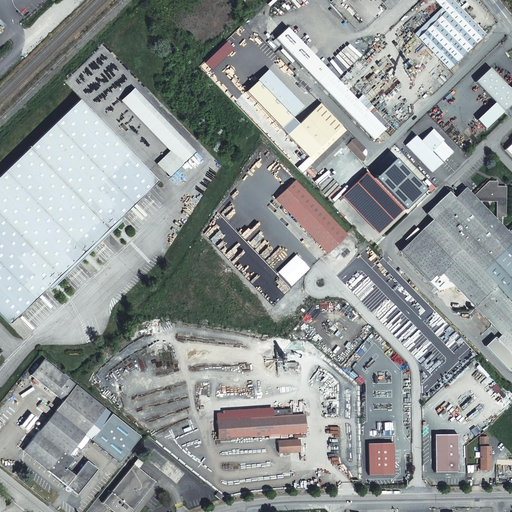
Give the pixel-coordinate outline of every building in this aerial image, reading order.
[(379,0),(387,8),(395,0),(379,0)] [(433,0),(440,8),(414,34),(448,69),(484,34),(450,0),(433,0)] [(276,39),(316,81),(327,71),(286,29),(276,39)] [(507,117),(511,111),(511,85),(508,89),(488,69),(474,82),(494,103),(502,112),(507,117)] [(245,92),(280,128),(302,107),(267,70),(245,92)] [(382,129),(329,73),(327,71),(316,81),(371,139),(382,129)] [(165,154),(177,166),(192,152),(132,88),(123,97),(171,148),(165,154)] [(0,315),(3,319),(8,323),(45,286),(47,285),(50,288),(60,278),(57,275),(75,258),(77,256),(79,259),(89,250),(86,247),(104,230),(107,232),(117,223),(115,219),(116,218),(155,181),(77,100),(0,175),(0,315)] [(345,130),(322,106),(319,103),(286,135),(313,162),(332,143),(345,130)] [(502,112),(494,103),(476,120),(484,129),(502,112)] [(432,129),(422,139),(444,160),(447,157),(452,152),(442,141),(443,140),(432,129)] [(364,149),(345,130),(332,143),(340,151),(344,146),(360,161),(362,159),(364,158),(364,157),(359,153),(364,149)] [(444,160),(422,139),(420,141),(414,136),(404,145),(431,172),(444,160)] [(511,138),(502,147),(511,157),(511,138)] [(340,151),(332,143),(313,162),(309,165),(317,173),(340,151)] [(394,146),(387,154),(409,175),(416,168),(394,146)] [(166,176),(177,166),(165,154),(154,164),(166,176)] [(400,209),(365,172),(344,193),(379,230),(400,209)] [(293,181),(274,200),(325,253),(344,234),(293,181)] [(489,213),(501,226),(501,217),(505,217),(505,187),(496,186),(496,181),(487,181),(472,196),(489,213)] [(437,202),(425,213),(431,219),(399,250),(428,280),(435,274),(437,277),(441,273),(453,286),(470,303),(473,307),(478,302),(495,286),(501,292),(511,281),(511,237),(501,226),(489,213),(472,196),(464,188),(455,197),(450,193),(449,194),(447,192),(437,202)] [(86,247),(89,250),(107,232),(104,230),(86,247)] [(75,258),(57,275),(60,278),(77,261),(75,258)] [(435,274),(428,280),(437,290),(453,286),(441,273),(437,277),(435,274)] [(511,281),(501,292),(511,303),(511,281)] [(511,303),(501,292),(495,286),(478,302),(506,330),(501,335),(496,339),(511,355),(511,303)] [(478,302),(473,307),(480,314),(501,335),(506,330),(478,302)] [(423,336),(416,343),(420,347),(427,340),(423,336)] [(511,367),(511,355),(496,339),(494,336),(484,345),(509,371),(511,367)] [(434,342),(425,350),(428,353),(431,350),(436,355),(434,358),(436,361),(445,352),(434,342)] [(77,443),(83,435),(105,409),(43,359),(30,375),(63,401),(23,451),(66,486),(71,490),(76,494),(96,470),(86,461),(75,476),(65,469),(73,459),(69,456),(75,449),(73,448),(77,443)] [(216,413),(217,419),(292,416),(292,410),(273,410),(273,408),(223,410),(223,413),(216,413)] [(292,416),(217,419),(217,438),(306,435),(305,416),(292,416)] [(459,434),(436,434),(436,472),(459,472),(459,434)] [(86,437),(83,435),(77,443),(80,445),(86,437)] [(485,438),(479,438),(480,467),(489,467),(489,447),(485,447),(485,438)] [(300,440),(278,441),(278,453),(300,452),(300,440)] [(395,443),(370,443),(371,475),(396,474),(395,443)] [(154,449),(146,459),(176,483),(184,474),(154,449)] [(133,465),(138,469),(142,464),(137,460),(133,465)] [(138,469),(133,465),(102,503),(113,511),(129,511),(154,482),(138,469)]
